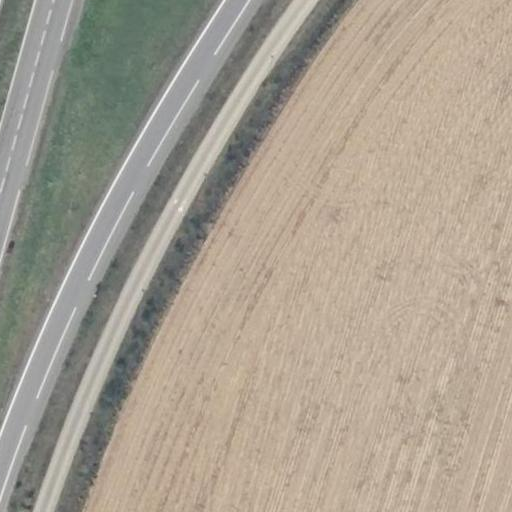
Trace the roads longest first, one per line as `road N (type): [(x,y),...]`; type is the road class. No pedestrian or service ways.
road 1 (unclassified): [(43,511),(69,437),(183,196),(307,0)]
road 2 (trunk): [(0,466),(103,224),(236,0)]
road 3 (primary): [(0,192),(53,0)]
